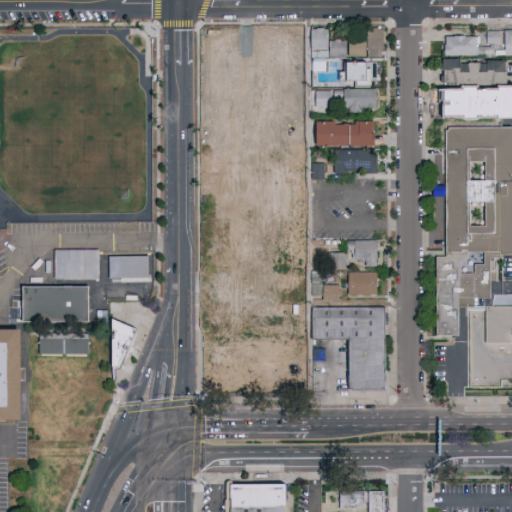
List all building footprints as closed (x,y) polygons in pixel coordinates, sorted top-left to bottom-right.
[(379,55),(380,27),(363,27),(363,55),(379,55)] [(324,47),(324,28),(307,29),(308,48),(324,47)] [(498,30),(485,29),(485,45),(476,45),(476,56),(493,56),(494,44),(498,44),(498,30)] [(511,29),(503,29),(503,54),(511,54),(511,29)] [(440,54),(475,54),(475,35),(441,34),(440,54)] [(345,55),(362,55),(362,36),(345,36),(345,55)] [(342,38),(326,38),(326,57),(343,57),(342,38)] [(324,71),(325,49),(311,48),(310,70),(324,71)] [(438,83),(499,82),(499,60),(455,61),(455,57),(438,57),(438,83)] [(360,60),(340,61),(340,79),(367,79),(367,71),(360,71),(360,60)] [(373,87),(340,87),(340,89),(329,89),(329,101),(337,101),(337,106),(346,106),(346,111),(360,111),(360,106),(373,106),(373,87)] [(328,89),(312,89),(312,106),(328,105),(328,89)] [(371,144),(371,121),(310,121),(310,144),(371,144)] [(450,128),(511,127),(511,256),(506,256),(497,258),(496,303),(500,296),(511,296),(511,384),(435,384),(435,342),(442,342),(441,256),(452,253),(450,128)] [(198,189),(300,190),(300,141),(253,140),(253,155),(199,155),(198,189)] [(373,149),(332,148),(332,171),(373,172),(373,149)] [(309,177),(323,177),(322,162),(309,162),(309,177)] [(298,267),(299,198),(268,198),(268,232),(226,231),(226,259),(271,259),(271,267),(298,267)] [(374,240),(345,239),(344,248),(350,249),(350,259),(362,259),(362,265),(373,265),(374,240)] [(54,279),(54,250),(99,250),(99,279),(54,279)] [(345,251),(324,251),(324,268),(345,268),(345,251)] [(148,256),(148,278),(109,278),(109,256),(148,256)] [(374,271),(344,270),(344,293),(374,293),(374,271)] [(200,281),(229,282),(229,271),(200,271),(200,281)] [(336,284),(321,284),(320,299),(336,299),(336,284)] [(105,285),(142,285),(142,301),(105,301),(105,285)] [(88,286),(88,322),(22,322),(22,286),(88,286)] [(200,287),(200,300),(245,299),(245,287),(200,287)] [(196,329),(222,328),(222,317),(212,317),(212,303),(196,303),(196,329)] [(386,390),(349,389),(348,339),(314,339),(313,307),(385,308),(386,390)] [(125,324),(108,321),(101,365),(118,367),(125,324)] [(113,367),(113,323),(130,323),(130,367),(113,367)] [(0,329),(21,329),(20,420),(0,420),(0,329)] [(88,334),(88,355),(39,355),(39,334),(88,334)] [(236,511),(236,486),(290,485),(291,485),(291,511),(236,511)] [(360,491),(336,490),(336,507),(360,507),(360,491)] [(378,511),(378,490),(364,490),(364,511),(378,511)]
